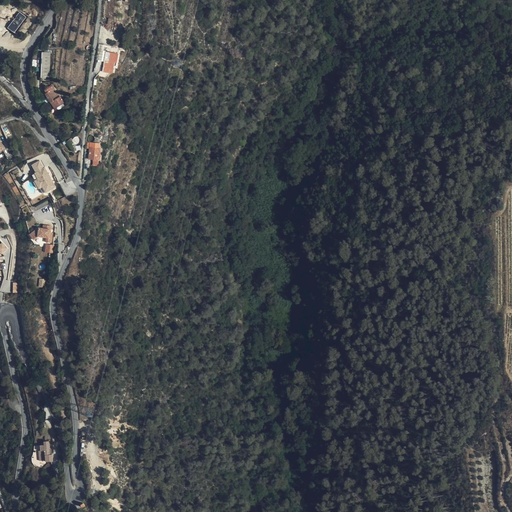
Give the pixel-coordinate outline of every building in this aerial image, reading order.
[(49,77),(50,52),(42,52),(41,77),(49,77)] [(118,55),(106,53),(103,68),(110,70),(111,66),(113,67),(116,67),(118,55)] [(112,74),(113,67),(111,66),(110,70),(103,68),(102,73),(112,74)] [(52,102),(60,97),(52,84),(44,88),(47,93),(46,93),(52,102)] [(63,102),(60,97),(52,102),(56,107),(63,102)] [(27,159),(36,155),(21,123),(17,122),(11,125),(27,159)] [(72,141),(72,139),(67,142),(74,152),(81,150),(80,145),(78,145),(76,145),(75,144),(74,144),(73,142),(72,141)] [(90,147),(90,149),(89,159),(99,160),(100,148),(100,149),(100,147),(98,146),(98,148),(90,147)] [(40,160),(32,164),(37,171),(44,167),(40,160)] [(44,167),(37,171),(48,191),(57,186),(46,166),(44,167)] [(37,171),(35,173),(46,192),(48,191),(37,171)] [(30,235),(34,239),(38,236),(47,237),(47,242),(52,243),(53,233),(50,233),(51,226),(43,225),(43,229),(38,229),(30,235)] [(9,247),(4,242),(0,245),(0,249),(3,253),(9,247)] [(47,244),(46,252),(54,253),(55,245),(47,244)] [(45,461),(47,461),(46,454),(51,454),(50,441),(45,441),(45,444),(41,445),(41,450),(40,450),(41,460),(45,459),(45,461)]
